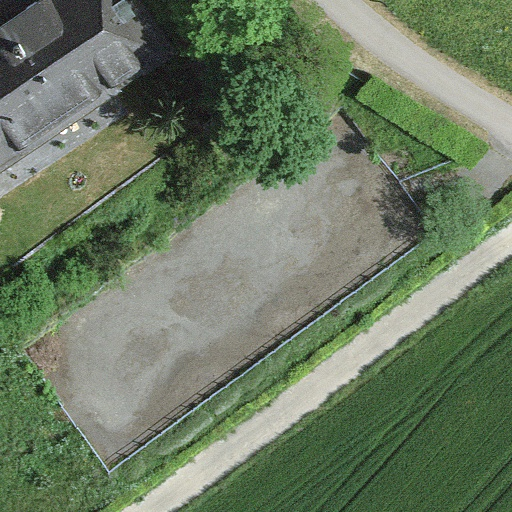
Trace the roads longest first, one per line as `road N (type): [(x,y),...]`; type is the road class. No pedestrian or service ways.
road 1 (track): [(511,235),(146,511)]
road 2 (residential): [(511,127),(396,55),(334,0)]
